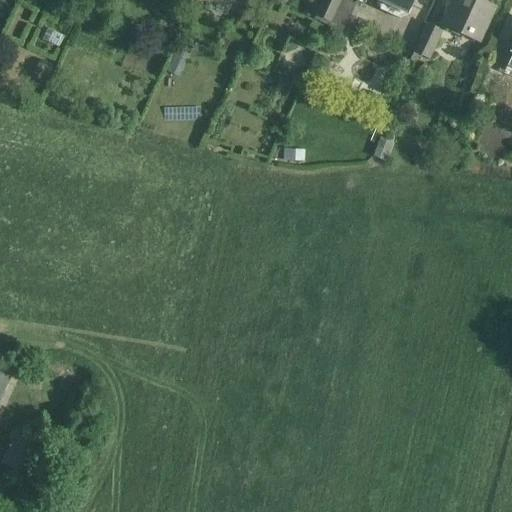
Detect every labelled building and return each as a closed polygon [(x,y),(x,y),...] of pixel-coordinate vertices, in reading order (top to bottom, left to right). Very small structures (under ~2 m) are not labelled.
[(321,0),(314,16),(329,23),(331,20),(344,27),(355,5),(343,0),(321,0)] [(375,0),(407,15),(413,0),(375,0)] [(477,0),(452,0),(449,9),(441,26),(477,42),(493,8),(477,0)] [(426,25),(413,51),(429,59),(441,32),(426,25)] [(163,70),(172,73),(180,54),(171,50),(163,70)] [(27,445),(16,465),(28,472),(39,451),(27,445)]
